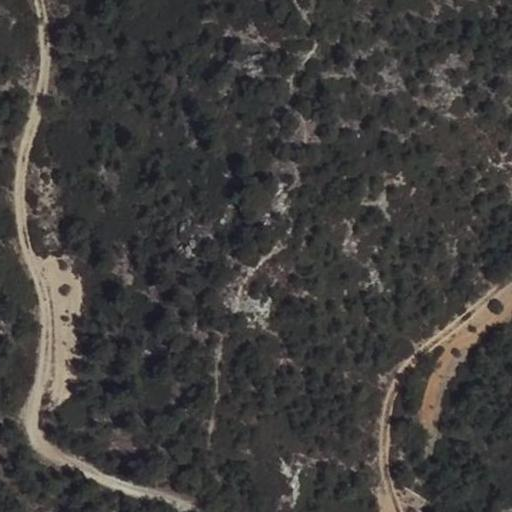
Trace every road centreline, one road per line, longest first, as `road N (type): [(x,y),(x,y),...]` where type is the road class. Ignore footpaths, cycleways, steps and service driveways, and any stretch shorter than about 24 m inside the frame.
road 1 (track): [(195,511),(67,460),(37,434),(28,407),(50,285),(14,181),(48,68),(36,0)]
road 2 (track): [(396,511),(382,439),(386,404),(405,362),(511,277)]
